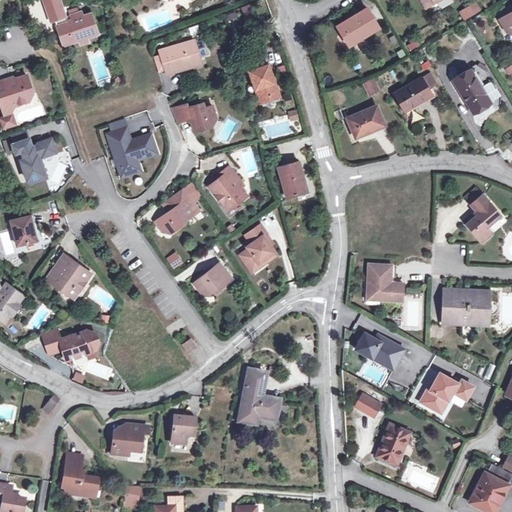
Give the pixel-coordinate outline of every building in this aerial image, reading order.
[(61,0),(59,0),(46,4),(50,15),(65,11),(61,0)] [(475,1),(458,11),(464,21),(481,10),(475,1)] [(347,20),(337,26),(348,44),(378,26),(366,8),(351,17),(353,21),(349,23),(347,20)] [(65,11),(50,15),(52,23),(59,21),(60,26),(57,32),(60,34),(65,47),(75,43),(74,41),(87,37),(87,40),(97,37),(94,26),(97,26),(93,15),(85,18),(83,14),(68,18),(65,11)] [(511,12),(509,14),(511,19),(502,25),(507,32),(511,33),(511,12)] [(500,20),(502,25),(511,19),(509,14),(500,20)] [(74,41),(75,43),(80,42),(81,46),(89,44),(87,40),(87,37),(74,41)] [(196,42),(161,52),(163,57),(167,71),(169,76),(191,69),(190,66),(202,63),(196,42)] [(163,57),(155,59),(160,73),(167,71),(163,57)] [(266,58),(248,64),(250,71),(249,72),(259,99),(260,99),(278,93),(279,92),(269,65),(268,65),(266,58)] [(470,70),(454,80),(473,112),(490,101),(493,106),(497,104),(499,93),(496,88),(493,89),(489,83),(492,81),(485,71),(475,64),(471,67),(473,69),(470,70)] [(11,79),(0,81),(0,104),(2,109),(9,107),(29,101),(33,94),(27,76),(12,80),(11,79)] [(421,76),(394,92),(405,111),(416,105),(415,103),(431,94),(421,76)] [(373,78),(363,82),(369,94),(378,90),(373,78)] [(278,93),(260,99),(263,106),(268,104),(268,106),(270,107),(275,105),(276,103),(275,101),(280,99),(278,93)] [(188,105),(173,110),(179,124),(192,120),(196,133),(213,128),(217,120),(214,107),(206,109),(204,104),(189,108),(188,105)] [(376,105),(347,118),(355,137),(366,132),(365,130),(383,123),(376,105)] [(297,110),(288,111),(289,120),(298,119),(297,110)] [(11,113),(3,115),(4,117),(0,118),(3,128),(16,124),(14,114),(11,115),(11,113)] [(125,119),(111,124),(114,132),(127,127),(125,119)] [(108,134),(120,169),(139,163),(138,159),(158,153),(152,134),(136,139),(137,141),(132,143),(131,140),(127,127),(114,132),(108,134)] [(13,136),(15,144),(30,139),(27,131),(13,136)] [(29,180),(45,174),(38,155),(43,153),(44,156),(56,152),(52,139),(39,143),(40,144),(32,147),(30,139),(15,144),(18,152),(23,151),(26,159),(22,160),(29,180)] [(30,184),(49,178),(41,154),(38,155),(45,174),(29,180),(30,184)] [(299,160),(279,166),(287,197),(297,194),(308,191),(306,183),(299,160)] [(120,169),(122,176),(141,170),(139,163),(120,169)] [(219,180),(210,187),(223,205),(229,201),(234,207),(248,196),(242,188),(245,186),(230,167),(220,174),(222,177),(219,180)] [(184,188),(194,202),(203,196),(193,182),(184,188)] [(474,188),(465,196),(470,203),(480,194),(474,188)] [(184,189),(164,203),(170,213),(156,222),(162,232),(172,234),(185,225),(186,222),(195,215),(189,206),(194,202),(184,189)] [(492,233),(487,226),(500,214),(481,193),(480,194),(470,203),(469,204),(475,211),(474,212),(476,214),(465,223),(481,242),(492,233)] [(229,201),(223,205),(228,211),(234,207),(229,201)] [(189,206),(195,215),(200,212),(194,203),(189,206)] [(32,215),(12,220),(19,245),(38,240),(32,215)] [(267,235),(261,226),(246,236),(251,245),(247,248),(249,250),(250,252),(242,259),(250,270),(266,258),(268,262),(277,256),(270,246),(264,237),(267,235)] [(273,244),(267,235),(264,237),(270,246),(273,244)] [(240,256),(242,259),(250,252),(249,250),(240,256)] [(172,269),(183,264),(177,252),(166,257),(172,269)] [(65,255),(57,265),(63,269),(71,259),(65,255)] [(252,274),(268,262),(266,258),(250,270),(252,274)] [(57,265),(48,278),(69,293),(73,287),(79,291),(92,274),(71,259),(63,269),(57,265)] [(392,264),(368,263),(367,295),(378,295),(378,299),(402,301),(403,282),(392,282),(392,283),(390,281),(391,279),(392,264)] [(220,264),(194,284),(204,296),(209,292),(212,296),(233,279),(220,264)] [(0,316),(5,320),(10,313),(15,312),(19,306),(18,302),(16,300),(21,292),(8,282),(2,290),(4,292),(0,296),(0,316)] [(75,297),(79,291),(73,287),(69,293),(75,297)] [(488,291),(444,289),(444,300),(446,299),(445,312),(444,312),(443,322),(487,324),(488,314),(483,314),(484,301),(488,302),(488,291)] [(44,341),(59,336),(56,328),(41,333),(44,341)] [(431,329),(432,340),(445,339),(444,328),(431,329)] [(95,348),(97,341),(94,332),(85,330),(60,339),(59,336),(44,341),(48,351),(62,346),(66,359),(95,348)] [(370,356),(372,357),(393,369),(405,348),(378,333),(376,337),(365,331),(356,348),(370,356)] [(190,340),(183,345),(188,352),(195,347),(190,340)] [(48,351),(49,354),(63,349),(62,346),(48,351)] [(366,363),(389,376),(393,369),(372,357),(370,356),(366,363)] [(265,372),(248,369),(238,421),(250,423),(251,418),(257,419),(257,416),(275,419),(278,399),(261,396),(265,372)] [(75,371),(72,380),(82,383),(85,374),(75,371)] [(456,381),(439,372),(433,384),(430,389),(427,388),(419,401),(435,410),(442,397),(448,400),(458,382),(456,381)] [(459,376),(456,381),(458,382),(448,400),(453,402),(457,395),(466,400),(475,385),(459,376)] [(379,404),(362,394),(355,407),(372,417),(379,404)] [(57,398),(53,395),(46,403),(51,407),(57,398)] [(442,397),(435,410),(441,413),(448,400),(442,397)] [(52,407),(51,407),(46,403),(43,409),(48,413),(52,407)] [(193,436),(195,417),(173,415),(171,443),(185,444),(185,439),(188,436),(193,436)] [(147,435),(147,426),(126,424),(125,432),(114,431),(112,454),(128,456),(128,451),(137,452),(139,434),(142,434),(147,435)] [(409,432),(390,424),(377,456),(397,464),(409,432)] [(82,456),(66,453),(61,487),(64,487),(69,488),(68,492),(87,496),(88,487),(96,489),(97,479),(82,476),(79,475),(80,471),(82,456)] [(503,465),(511,469),(511,458),(507,456),(503,465)] [(494,511),(508,484),(485,472),(470,501),(492,511),(494,511)] [(10,487),(0,484),(0,501),(1,501),(0,507),(0,511),(20,511),(22,503),(13,501),(13,497),(14,495),(9,494),(10,487)] [(136,504),(140,486),(126,486),(122,501),(136,504)] [(95,497),(96,489),(88,487),(87,496),(95,497)] [(167,506),(154,507),(154,511),(185,511),(185,495),(166,496),(167,506)]
